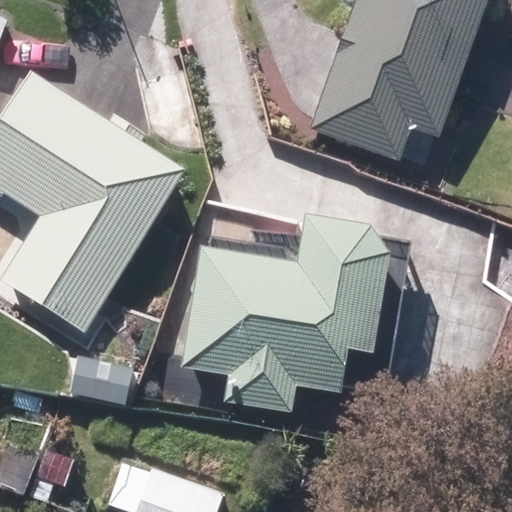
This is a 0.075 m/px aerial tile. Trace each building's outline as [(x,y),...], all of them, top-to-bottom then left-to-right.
[(363,0),(312,141),(399,173),(412,139),(440,149),(495,0),(363,0)] [(1,294),(86,347),(186,189),(31,91),(0,139),(0,203),(42,229),(1,294)] [(226,416),(293,426),(297,402),(341,409),(347,368),(375,372),(391,272),(371,245),(306,235),(299,281),(203,264),(184,380),(230,388),(226,416)] [(458,313),(409,305),(394,393),(443,402),(458,313)] [(38,485),(66,496),(74,472),(47,462),(38,485)] [(224,511),(226,508),(154,480),(151,486),(123,475),(108,511),(224,511)]
